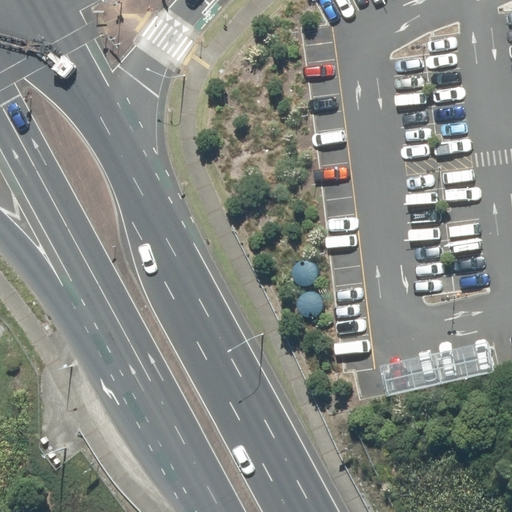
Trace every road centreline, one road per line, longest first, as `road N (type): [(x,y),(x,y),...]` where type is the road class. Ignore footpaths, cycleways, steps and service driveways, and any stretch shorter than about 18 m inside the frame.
road 1 (secondary): [(120,154),(304,511)]
road 2 (secondary): [(211,511),(93,303)]
road 3 (secondary): [(93,303),(0,104)]
road 4 (primary): [(196,0),(136,81),(120,154)]
road 5 (secondary): [(41,9),(120,154)]
road 6 (motorway): [(93,303),(0,221)]
